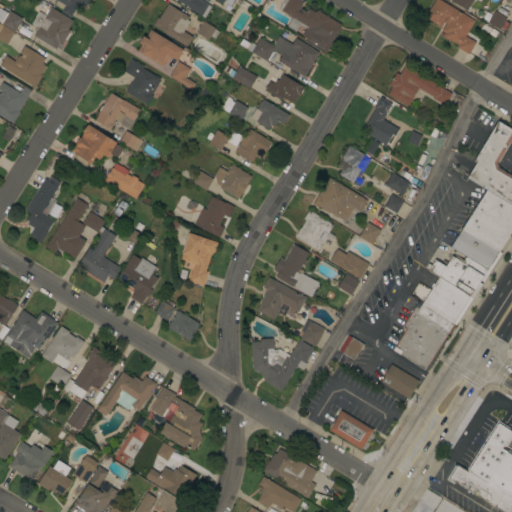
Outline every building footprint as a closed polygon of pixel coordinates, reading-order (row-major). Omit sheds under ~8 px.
[(88,0),(84,8),(78,4),(70,17),(61,12),(65,5),(55,0),(88,0)] [(199,0),(211,6),(204,18),(189,9),(190,8),(175,0),(199,0)] [(304,40),(310,31),(299,25),(295,33),(286,27),(292,17),(281,11),(282,10),(279,8),(284,0),(302,0),(304,1),(300,8),(307,12),(309,8),(315,12),(317,10),(341,25),(339,28),(340,28),(326,52),(304,40)] [(434,0),(439,0),(474,20),(465,36),(475,42),(468,54),(456,47),(457,45),(443,36),(445,33),(441,31),(446,23),(444,22),(441,27),(425,17),(434,0)] [(482,0),(481,2),(477,0),(472,0),(466,10),(450,1),(450,0),(482,0)] [(186,47),(152,24),(157,17),(158,18),(168,3),(189,17),(187,20),(189,21),(183,31),(192,37),(186,47)] [(72,20),(67,29),(70,31),(61,45),(58,44),(55,49),(33,35),(38,28),(26,20),(32,10),(37,13),(38,11),(45,15),(50,7),(72,20)] [(22,18),(14,31),(0,22),(0,8),(8,13),(9,11),(22,18)] [(498,12),(501,8),(509,13),(507,17),(498,12)] [(495,11),(506,18),(499,29),(487,22),(495,11)] [(204,21),(215,28),(215,29),(219,32),(214,39),(210,36),(208,40),(196,33),(204,21)] [(0,40),(0,23),(1,24),(14,32),(7,44),(0,40)] [(150,29),(176,45),(177,42),(186,48),(184,51),(181,50),(176,58),(179,59),(179,63),(189,69),(189,70),(192,71),(184,85),(181,83),(180,84),(169,77),(173,69),(164,63),(161,66),(149,58),(146,63),(137,57),(140,52),(141,52),(147,41),(144,39),(150,29)] [(279,57),(280,57),(281,56),(273,50),(266,61),(246,49),(251,42),(255,44),(259,37),(273,45),(278,36),(291,44),(295,38),(319,52),(304,77),(277,60),(279,57)] [(0,65),(0,63),(5,56),(14,61),(24,45),(45,58),(42,63),(46,66),(41,74),(42,75),(35,87),(0,65)] [(125,91),(130,82),(131,83),(134,77),(123,71),(131,58),(144,66),(142,68),(159,78),(158,81),(159,82),(157,84),(156,84),(156,85),(156,86),(151,95),(152,96),(147,104),(125,91)] [(451,93),(444,105),(432,98),(433,97),(418,88),(407,106),(387,94),(392,87),(389,85),(396,73),(399,74),(404,65),(451,93)] [(256,77),(249,88),(228,75),(228,73),(223,70),(226,66),(235,71),(238,66),(256,77)] [(283,98),(281,101),(264,90),(265,88),(263,87),(265,84),(267,85),(269,82),(267,80),(275,67),(283,72),(282,74),(301,86),(301,85),(304,87),(299,95),(298,95),(293,104),(283,98)] [(19,111),(20,111),(13,123),(0,115),(0,93),(1,92),(0,91),(0,85),(2,82),(19,92),(23,86),(31,90),(19,111)] [(98,115),(97,114),(110,92),(123,100),(123,99),(140,110),(128,128),(114,119),(113,120),(115,121),(109,130),(105,128),(106,127),(94,120),(98,115)] [(240,120),(220,108),(227,97),(235,101),(247,108),(240,120)] [(374,109),(373,108),(380,97),(391,103),(385,113),(386,113),(382,119),(399,129),(394,136),(392,134),(385,145),(366,133),(367,130),(363,128),(374,109)] [(288,115),(283,124),(277,121),(274,127),(270,125),(268,129),(255,122),(256,121),(250,117),(256,108),(257,108),(258,106),(257,106),(260,101),(261,101),(262,99),(288,115)] [(473,161),(497,121),(511,129),(511,136),(497,162),(498,167),(511,175),(511,205),(487,190),(467,177),(476,163),(473,161)] [(116,142),(115,144),(122,148),(116,157),(110,153),(109,156),(108,155),(107,157),(102,154),(99,159),(95,157),(91,164),(73,152),(74,151),(72,150),(76,144),(76,143),(79,138),(81,137),(83,134),(82,134),(83,132),(87,126),(88,124),(116,142)] [(272,142),(261,160),(255,156),(252,162),(234,152),(244,136),(249,129),(272,142)] [(125,130),(142,141),(135,151),(134,151),(119,141),(125,130)] [(219,151),(208,144),(210,140),(206,138),(209,132),(213,135),(216,130),(228,137),(219,151)] [(413,131),(421,135),(416,145),(408,141),(413,131)] [(372,139),(379,143),(372,155),(365,151),(372,139)] [(370,158),(359,176),(363,179),(359,186),(338,174),(341,169),(337,166),(342,158),(341,157),(348,145),(370,158)] [(114,163),(130,172),(127,177),(132,180),(125,192),(119,188),(119,189),(103,180),(114,163)] [(251,176),(246,184),(245,183),(236,198),(219,188),(220,186),(211,181),(206,190),(192,182),(199,170),(212,178),(219,167),(226,171),(231,164),(251,176)] [(415,168),(426,173),(423,178),(412,173),(415,168)] [(410,174),(407,179),(398,174),(401,169),(410,174)] [(409,183),(402,195),(384,184),(391,172),(409,183)] [(407,180),(410,175),(422,183),(419,187),(407,180)] [(44,177),(47,179),(49,176),(59,182),(52,195),(53,196),(52,197),(56,200),(46,215),(54,220),(46,232),(47,232),(40,242),(29,235),(33,228),(26,223),(28,221),(26,220),(30,213),(24,209),(44,177)] [(367,200),(360,211),(353,207),(345,221),(337,217),(313,203),(328,177),(367,200)] [(489,271),(451,247),(487,190),(511,205),(511,229),(498,251),(501,253),(489,271)] [(403,201),(396,213),(395,213),(394,214),(383,208),(384,206),(383,206),(391,194),(403,201)] [(202,208),(205,209),(207,207),(206,206),(211,195),(224,202),(225,202),(233,206),(227,217),(223,215),(218,225),(224,227),(218,238),(209,233),(209,232),(194,224),(202,208)] [(76,198),(87,205),(77,221),(84,226),(78,236),(86,241),(74,259),(57,248),(54,252),(45,246),(76,198)] [(118,216),(113,213),(120,200),(126,203),(118,216)] [(333,224),(327,233),(323,231),(319,239),(323,241),(317,250),(295,236),(305,220),(303,219),(308,210),(333,224)] [(96,232),(82,223),(89,211),(104,221),(96,232)] [(380,230),(371,244),(358,236),(367,222),(380,230)] [(77,266),(89,247),(92,249),(97,242),(95,241),(103,228),(115,236),(102,256),(119,267),(119,270),(113,280),(107,276),(103,282),(77,266)] [(203,286),(188,281),(192,269),(180,265),(181,259),(180,259),(189,233),(205,238),(217,242),(214,253),(212,252),(211,255),(210,255),(205,271),(207,272),(203,286)] [(293,244),(308,253),(297,273),(299,274),(300,273),(318,283),(310,297),(275,277),(277,273),(273,270),(279,258),(284,260),(293,244)] [(329,261),(336,249),(345,254),(347,251),(368,264),(359,279),(329,261)] [(155,267),(151,274),(157,278),(154,283),(150,289),(151,290),(147,296),(146,296),(141,304),(130,297),(134,291),(132,290),(133,288),(117,278),(132,254),(140,259),(141,258),(155,267)] [(425,268),(428,263),(430,265),(434,259),(446,266),(452,256),(462,263),(466,257),(489,271),(473,297),(439,276),(425,268)] [(350,295),(335,286),(343,273),(358,282),(350,295)] [(421,303),(439,276),(473,297),(456,325),(421,303)] [(266,292),(265,291),(265,290),(265,289),(263,288),(268,278),(305,297),(298,312),(289,307),(284,316),(278,313),(278,311),(277,311),(273,319),(257,310),(261,301),(265,293),(265,294),(266,292)] [(421,302),(409,294),(417,281),(430,289),(421,302)] [(336,303),(331,299),(336,293),(341,297),(336,303)] [(0,294),(8,300),(8,299),(17,305),(4,326),(0,323),(0,294)] [(162,301),(167,304),(169,301),(174,304),(172,307),(174,308),(166,320),(154,313),(162,301)] [(450,334),(447,332),(443,338),(446,340),(426,371),(400,354),(401,351),(394,346),(405,329),(401,327),(418,301),(421,303),(456,325),(450,334)] [(57,323),(47,339),(45,338),(38,349),(34,347),(27,357),(20,353),(23,348),(18,345),(15,349),(2,341),(17,318),(22,310),(35,319),(40,311),(57,323)] [(199,324),(189,341),(167,328),(168,325),(169,323),(177,311),(199,324)] [(300,339),(309,321),(324,329),(315,347),(300,339)] [(60,326),(69,332),(68,333),(75,338),(76,336),(83,341),(72,358),(70,357),(67,361),(66,360),(62,367),(52,361),(51,363),(40,356),(60,326)] [(353,360),(338,351),(348,335),(363,344),(353,360)] [(250,342),(259,341),(259,339),(272,339),(273,349),(279,349),(289,355),(299,340),(313,348),(305,362),(307,364),(303,371),(295,366),(281,391),(264,381),(261,374),(252,369),(250,342)] [(71,375),(76,378),(89,357),(86,356),(92,346),(107,356),(105,357),(120,367),(116,373),(111,369),(98,390),(90,385),(81,399),(68,390),(69,388),(64,385),(71,375)] [(419,381),(408,399),(380,382),(391,364),(419,381)] [(70,374),(61,387),(48,378),(56,365),(70,374)] [(122,371),(132,379),(134,376),(141,381),(144,376),(155,383),(150,392),(151,393),(147,399),(145,399),(138,410),(131,405),(131,406),(132,407),(130,409),(129,408),(128,411),(115,402),(107,414),(106,413),(104,416),(96,411),(98,408),(97,407),(122,371)] [(155,399),(162,387),(175,395),(174,396),(194,408),(193,410),(201,415),(198,421),(202,424),(198,429),(200,436),(202,437),(193,451),(185,446),(184,447),(173,441),(174,439),(173,439),(172,440),(159,432),(165,422),(168,423),(175,412),(169,408),(167,407),(161,417),(149,410),(155,399)] [(30,408),(35,400),(36,401),(37,400),(38,401),(38,402),(47,408),(42,416),(30,408)] [(81,400),(92,408),(79,428),(80,429),(79,431),(66,422),(81,400)] [(373,430),(371,433),(374,434),(365,449),(362,448),(361,450),(328,430),(340,410),(373,430)] [(18,421),(13,429),(20,434),(4,459),(0,456),(0,426),(2,423),(3,423),(7,415),(18,421)] [(497,420),(511,429),(511,431),(501,449),(511,455),(511,498),(467,471),(497,420)] [(15,455),(17,456),(19,454),(14,451),(20,441),(30,447),(32,444),(41,450),(43,446),(52,452),(42,469),(39,467),(32,480),(24,475),(24,476),(8,466),(15,455)] [(155,454),(162,442),(174,449),(166,461),(155,454)] [(262,470),(268,460),(269,460),(274,453),(276,454),(279,449),(316,471),(310,482),(315,485),(307,498),(262,470)] [(97,463),(85,483),(73,475),(85,455),(97,463)] [(63,495),(56,491),(55,493),(48,489),(48,490),(38,483),(48,466),(52,468),(57,460),(70,468),(65,476),(72,481),(63,495)] [(511,498),(511,505),(508,511),(503,511),(454,482),(453,484),(445,480),(454,464),(456,466),(457,464),(467,471),(511,498)] [(189,485),(191,486),(183,500),(145,477),(150,468),(160,474),(164,466),(172,471),(174,468),(176,469),(177,467),(179,468),(180,465),(195,474),(189,485)] [(98,466),(107,472),(102,480),(101,480),(97,486),(98,486),(97,488),(88,482),(98,466)] [(300,499),(292,511),(290,511),(285,508),(283,510),(272,503),(271,505),(269,504),(267,508),(256,501),(261,494),(259,492),(262,487),(258,484),(262,476),(300,499)] [(97,490),(98,487),(106,492),(110,486),(117,491),(112,500),(110,499),(102,511),(93,511),(77,502),(88,484),(97,490)] [(133,511),(140,502),(139,502),(141,499),(141,500),(146,492),(155,498),(149,508),(150,508),(147,511),(133,511)] [(165,511),(160,509),(164,503),(174,509),(172,511),(165,511)]
